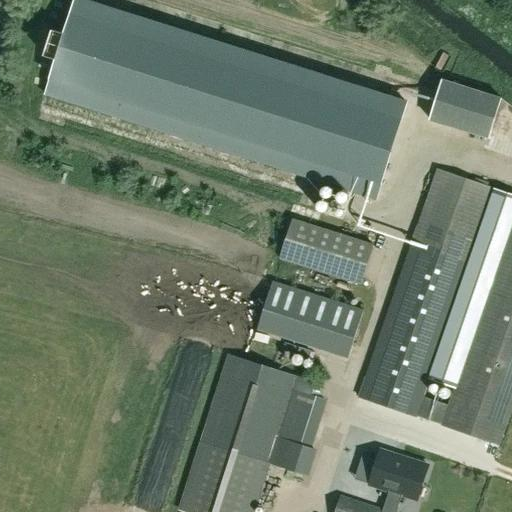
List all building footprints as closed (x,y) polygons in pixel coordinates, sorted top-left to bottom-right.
[(377,200),(411,104),(109,0),(79,0),(50,86),(50,87),(377,200)] [(360,397),(417,417),(496,188),(439,169),(360,397)] [(336,218),(342,195),(328,191),(322,213),(336,218)] [(373,244),(292,219),(280,259),(361,284),(373,244)] [(511,226),(450,405),(443,426),(500,445),(511,410),(511,226)] [(258,330),(349,358),(364,310),(273,282),(258,330)] [(310,446),(325,399),(321,397),(325,385),(295,376),(231,356),(182,511),(185,511),(252,511),(269,462),(305,474),(314,447),(310,446)] [(390,491),(383,511),(386,511),(396,511),(402,495),(417,500),(428,467),(381,451),(370,484),(390,491)] [(335,511),(386,511),(383,511),(341,497),(335,511)]
